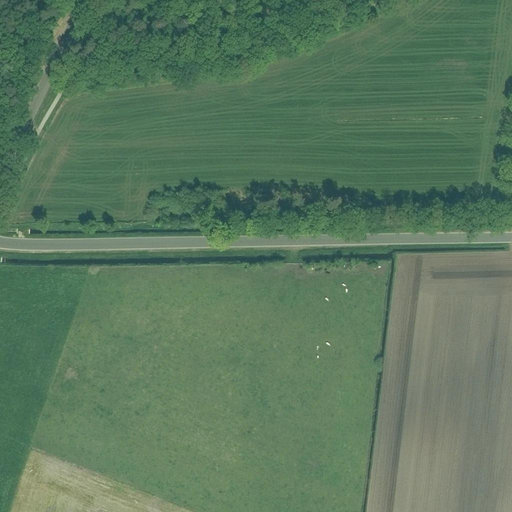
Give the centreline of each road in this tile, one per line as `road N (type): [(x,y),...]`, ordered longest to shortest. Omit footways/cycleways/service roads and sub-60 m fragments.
road 1 (unclassified): [(511,238),(0,242)]
road 2 (unclassified): [(0,179),(85,0)]
